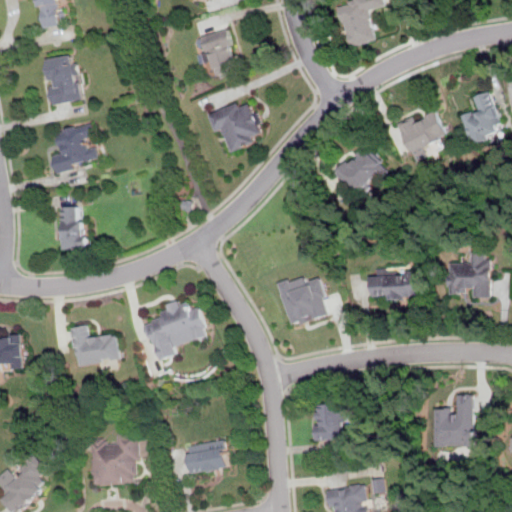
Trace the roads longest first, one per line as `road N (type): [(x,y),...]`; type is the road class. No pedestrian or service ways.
road 1 (residential): [(0,280),(83,283),(185,247),(341,99),(422,54),(511,29)]
road 2 (residential): [(281,511),(263,357),(198,239)]
road 3 (residential): [(269,378),(389,355),(511,354)]
